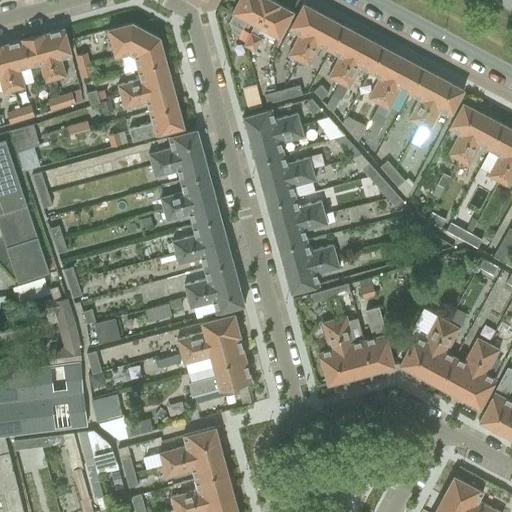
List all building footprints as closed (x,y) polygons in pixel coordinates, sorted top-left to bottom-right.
[(233,14),(229,22),(231,31),(238,34),(243,25),(247,27),(249,22),(254,25),(243,45),(267,0),(237,0),(231,12),(233,14)] [(272,0),(267,0),(243,45),(253,51),(260,38),(255,35),(260,28),(278,38),(283,29),(292,12),(278,4),(278,3),(272,0)] [(297,35),(286,55),(298,62),(299,61),(323,15),(302,3),(293,21),(288,30),(297,35)] [(299,61),(298,62),(308,67),(319,46),(329,52),(330,51),(343,25),(323,15),(299,61)] [(131,23),(107,29),(112,49),(114,57),(117,57),(127,54),(130,56),(145,30),(131,23)] [(338,56),(326,77),(338,83),(339,83),(364,36),(343,25),(330,51),(329,52),(338,56)] [(63,28),(42,34),(54,80),(65,77),(60,59),(71,56),(68,48),(63,28)] [(127,54),(117,57),(122,73),(136,69),(165,62),(161,45),(159,37),(151,33),(145,30),(130,56),(127,54)] [(42,34),(21,39),(29,67),(38,65),(43,83),(54,80),(42,34)] [(339,83),(338,83),(348,89),(359,68),(369,73),(384,47),(364,36),(339,83)] [(21,39),(1,45),(13,91),(24,88),(19,70),(29,67),(21,39)] [(1,45),(0,45),(0,88),(2,94),(13,91),(1,45)] [(377,77),(366,98),(378,105),(379,104),(404,58),(384,47),(369,73),(377,77)] [(85,53),(76,55),(79,66),(88,64),(85,53)] [(379,104),(378,105),(388,110),(399,89),(409,95),(424,68),(404,58),(379,104)] [(139,79),(118,85),(121,96),(171,82),(165,62),(136,69),(139,79)] [(88,64),(79,66),(82,77),(91,75),(88,64)] [(418,99),(407,120),(418,126),(444,79),(424,68),(409,95),(418,99)] [(444,79),(418,126),(428,131),(439,111),(449,116),(454,107),(463,89),(444,79)] [(171,82),(121,96),(124,108),(145,102),(148,112),(177,104),(171,82)] [(320,85),(313,91),(320,99),(327,93),(320,85)] [(298,86),(283,90),(285,99),(301,94),(298,86)] [(256,88),(243,92),(248,109),(261,105),(256,88)] [(283,90),(274,92),(276,101),(285,99),(283,90)] [(95,91),(86,93),(90,105),(98,103),(95,91)] [(274,92),(264,95),(266,104),(276,101),(274,92)] [(71,93),(59,96),(62,107),(74,103),(71,93)] [(329,101),(326,106),(331,112),(338,99),(332,95),(329,101)] [(59,96),(47,100),(50,111),(62,107),(59,96)] [(310,99),(303,105),(312,115),(318,108),(310,99)] [(457,134),(446,154),(458,161),(458,160),(483,114),(462,102),(452,120),(447,129),(457,134)] [(151,123),(130,129),(133,141),(154,135),(164,133),(183,127),(177,104),(148,112),(151,123)] [(30,106),(18,110),(21,120),(33,116),(30,106)] [(242,116),(248,138),(299,125),(296,112),(274,118),(271,108),(242,116)] [(18,110),(6,113),(9,124),(10,123),(21,120),(18,110)] [(373,114),(365,129),(376,135),(384,120),(373,114)] [(458,160),(458,161),(468,166),(479,146),(489,151),(489,150),(503,125),(503,124),(483,114),(458,160)] [(355,121),(348,133),(357,142),(365,127),(355,121)] [(67,127),(42,134),(44,141),(44,142),(45,142),(68,135),(69,135),(88,130),(87,125),(87,123),(86,122),(67,127)] [(38,143),(32,123),(11,129),(17,149),(32,145),(38,143)] [(489,151),(478,171),(486,176),(488,177),(498,182),(498,181),(511,155),(511,129),(503,124),(503,125),(489,150),(489,151)] [(248,138),(254,160),(283,152),(280,142),(302,136),(299,125),(248,138)] [(335,128),(323,131),(328,140),(342,137),(335,128)] [(147,153),(151,165),(202,151),(196,129),(167,137),(170,147),(147,153)] [(118,133),(107,136),(110,147),(113,146),(121,144),(118,133)] [(358,154),(344,138),(338,142),(348,157),(358,154)] [(4,142),(0,142),(0,232),(16,283),(48,272),(4,142)] [(32,145),(17,149),(22,170),(38,166),(32,145)] [(176,171),(179,181),(180,181),(208,173),(202,151),(151,165),(154,177),(176,171)] [(254,160),(260,182),(312,168),(308,156),(286,162),(283,152),(254,160)] [(511,155),(498,181),(498,182),(508,187),(511,179),(511,155)] [(386,161),(379,167),(389,178),(394,170),(386,161)] [(367,164),(361,170),(368,177),(374,171),(367,164)] [(312,169),(260,183),(266,204),(295,197),(314,192),(311,181),(315,180),(312,169)] [(394,170),(389,178),(397,187),(403,180),(394,170)] [(374,171),(368,177),(385,196),(391,190),(374,171)] [(40,172),(31,175),(38,195),(39,195),(39,194),(41,194),(42,194),(45,193),(46,192),(40,172)] [(159,197),(163,209),(214,195),(208,173),(180,181),(179,181),(182,191),(159,197)] [(441,174),(431,194),(438,197),(448,178),(441,174)] [(391,190),(385,196),(394,207),(401,201),(391,190)] [(39,195),(38,195),(42,208),(43,208),(44,207),(51,205),(46,192),(45,193),(42,194),(41,194),(39,194),(39,195)] [(188,215),(191,225),(220,217),(214,195),(163,209),(166,221),(188,215)] [(295,197),(266,204),(272,226),(324,212),(320,200),(316,201),(298,206),(295,197)] [(324,212),(272,226),(278,248),(307,241),(304,230),(327,224),(324,212)] [(430,212),(426,220),(440,228),(445,220),(430,212)] [(149,217),(138,220),(140,228),(151,225),(149,217)] [(171,241),(174,253),(226,239),(220,217),(191,225),(193,235),(171,241)] [(413,221),(408,229),(415,234),(427,230),(413,221)] [(450,223),(446,231),(465,241),(469,233),(455,225),(450,223)] [(58,226),(49,229),(53,241),(62,238),(58,226)] [(427,230),(415,234),(431,243),(435,236),(427,230)] [(469,233),(465,241),(476,247),(481,239),(469,233)] [(62,238),(53,241),(57,254),(66,251),(62,238)] [(511,242),(503,238),(493,257),(505,264),(510,255),(511,251),(511,242)] [(200,258),(203,269),(203,268),(232,261),(226,239),(174,253),(177,265),(200,258)] [(278,248),(284,270),(336,256),(332,244),(310,250),(307,241),(278,248)] [(336,256),(284,270),(290,292),(319,285),(316,274),(339,268),(336,256)] [(478,266),(478,267),(492,275),(492,274),(496,267),(482,259),(479,265),(478,266)] [(183,284),(186,297),(237,283),(232,261),(203,268),(203,269),(205,278),(183,284)] [(426,261),(414,264),(417,273),(429,269),(426,261)] [(71,267),(63,270),(67,283),(75,280),(71,267)] [(75,280),(67,283),(71,297),(80,295),(75,280)] [(237,283),(186,297),(189,308),(212,302),(215,313),(244,305),(237,283)] [(335,287),(325,289),(327,298),(335,296),(337,296),(349,292),(346,284),(335,287)] [(371,285),(360,288),(363,298),(374,295),(371,285)] [(315,292),(309,294),(311,303),(318,301),(319,300),(327,298),(325,289),(315,292)] [(168,303),(145,310),(148,322),(171,316),(169,309),(181,306),(179,298),(167,301),(168,303)] [(46,303),(43,303),(44,313),(53,313),(65,361),(80,357),(65,300),(46,303)] [(372,337),(362,339),(371,372),(393,366),(388,347),(377,307),(364,310),(372,337)] [(91,310),(82,312),(85,324),(94,322),(91,310)] [(201,332),(175,339),(179,352),(238,336),(239,336),(233,313),(213,318),(198,323),(201,332)] [(340,317),(333,319),(349,378),(371,372),(362,339),(356,317),(346,319),(345,315),(340,317)] [(407,347),(398,365),(419,376),(447,322),(448,322),(436,316),(423,340),(414,335),(407,347)] [(113,318),(93,324),(98,343),(118,338),(113,318)] [(328,349),(318,352),(327,384),(349,378),(333,319),(321,322),(328,349)] [(447,322),(419,376),(439,387),(454,357),(446,352),(459,328),(448,322),(447,322)] [(238,336),(179,352),(182,364),(208,357),(211,366),(213,366),(244,357),(238,336)] [(454,357),(439,387),(458,397),(487,344),(487,343),(476,337),(463,362),(454,357)] [(487,344),(458,397),(479,408),(488,391),(495,379),(486,374),(499,349),(487,343),(487,344)] [(95,352),(86,354),(88,361),(91,374),(100,371),(95,353),(95,352)] [(178,353),(158,359),(160,368),(175,364),(178,365),(181,364),(178,353)] [(213,375),(187,382),(191,397),(236,385),(245,382),(251,381),(251,379),(250,379),(244,357),(213,366),(211,366),(213,375)] [(77,362),(0,371),(0,403),(81,393),(77,362)] [(487,404),(478,421),(498,432),(511,406),(511,401),(505,398),(511,384),(511,370),(507,367),(487,404)] [(91,375),(89,375),(92,388),(101,386),(104,382),(102,373),(91,375)] [(245,382),(236,385),(241,405),(251,402),(245,382)] [(0,403),(0,436),(4,436),(85,425),(81,393),(0,403)] [(116,394),(91,400),(96,421),(101,427),(118,440),(152,431),(148,419),(125,425),(122,415),(121,415),(116,394)] [(511,406),(498,432),(511,439),(511,406)] [(184,445),(158,452),(161,466),(220,450),(214,427),(182,436),(184,445)] [(92,430),(77,434),(78,437),(94,499),(102,497),(95,470),(115,464),(116,464),(112,449),(106,442),(92,430)] [(72,433),(63,434),(64,438),(80,499),(79,499),(81,511),(89,511),(86,502),(85,497),(87,497),(80,471),(80,468),(81,468),(72,433)] [(61,435),(40,437),(41,446),(62,444),(61,435)] [(0,492),(17,489),(18,488),(4,436),(0,436),(0,492)] [(40,437),(13,441),(14,450),(41,446),(40,437)] [(191,470),(194,480),(226,471),(220,450),(161,466),(164,477),(191,470)] [(129,456),(120,459),(121,462),(125,478),(127,478),(134,475),(130,459),(129,456)] [(169,496),(173,509),(232,493),(226,471),(194,480),(196,489),(169,496)] [(127,478),(125,478),(127,487),(136,485),(134,475),(127,478)] [(453,476),(442,496),(443,496),(471,511),(498,511),(477,501),(482,492),(453,476)] [(22,511),(17,489),(0,492),(0,503),(2,511),(22,511)] [(237,511),(232,493),(173,509),(173,511),(237,511)] [(140,494),(131,497),(132,501),(132,502),(134,511),(144,511),(141,497),(140,494)] [(442,496),(433,511),(471,511),(443,496),(442,496)]
